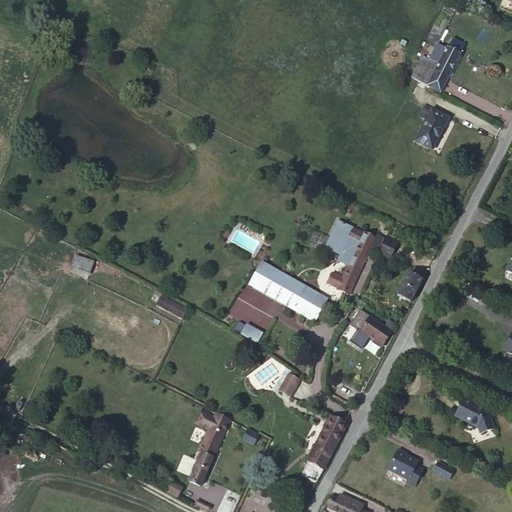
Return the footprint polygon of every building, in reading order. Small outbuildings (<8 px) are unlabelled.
[(456,45),(451,54),(465,61),(470,51),(456,45)] [(432,91),(451,54),(442,49),(434,66),(424,87),(432,91)] [(465,61),(451,54),(432,91),(446,98),(465,61)] [(424,87),(434,66),(425,62),(416,82),(424,87)] [(452,121),(428,109),(422,122),(431,127),(421,145),(437,153),(452,121)] [(363,245),(368,237),(355,231),(350,239),(363,245)] [(318,249),(322,237),(313,234),(309,246),(318,249)] [(369,234),(368,237),(363,245),(347,279),(342,289),(341,291),(354,298),(383,240),(369,234)] [(394,235),(385,254),(397,260),(406,241),(394,235)] [(511,256),(507,254),(497,275),(511,283),(511,256)] [(75,257),(71,270),(90,277),(95,263),(75,257)] [(316,327),(331,304),(265,266),(252,289),(316,327)] [(342,289),(347,279),(335,273),(330,283),(342,289)] [(417,304),(428,283),(413,275),(403,296),(417,304)] [(155,308),(183,320),(188,309),(160,297),(155,308)] [(233,332),(257,346),(263,335),(239,322),(233,332)] [(363,334),(388,349),(395,337),(370,322),(363,334)] [(511,346),(508,345),(505,346),(501,354),(502,357),(511,362),(511,346)] [(303,383),(290,376),(279,394),(292,401),(303,383)] [(458,405),(451,420),(483,437),(482,430),(487,430),(489,425),(486,416),(479,417),(458,405)] [(331,416),(308,459),(326,469),(349,426),(331,416)] [(206,422),(193,417),(188,429),(202,435),(206,422)] [(451,420),(449,423),(469,433),(473,443),(484,439),(483,437),(451,420)] [(221,429),(210,425),(186,487),(197,492),(221,429)] [(249,450),(253,440),(241,434),(236,444),(249,450)] [(393,456),(383,477),(402,486),(400,490),(411,495),(418,478),(410,473),(412,469),(405,465),(393,456)] [(452,477),(435,468),(429,479),(446,489),(452,477)] [(178,500),(183,490),(172,485),(167,494),(178,500)] [(340,504),(329,499),(322,511),(350,511),(339,507),(340,504)]
